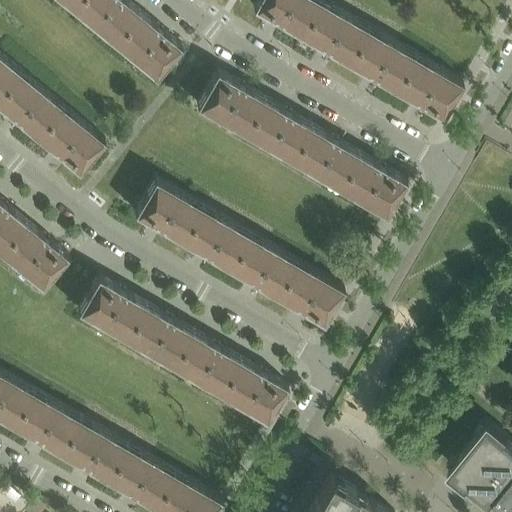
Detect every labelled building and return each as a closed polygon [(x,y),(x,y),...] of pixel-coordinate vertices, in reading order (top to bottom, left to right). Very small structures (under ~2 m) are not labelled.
[(139,7),(130,0),(75,0),(72,5),(113,39),(139,7)] [(255,0),(253,4),(273,16),(300,32),(318,0),(255,0)] [(367,23),(327,0),(318,0),(300,32),(347,59),(367,23)] [(182,42),(139,7),(113,39),(156,74),(182,42)] [(415,51),(367,23),(347,59),(394,86),(415,51)] [(0,50),(0,91),(20,67),(0,50)] [(463,79),(415,51),(394,86),(442,114),(463,79)] [(20,67),(0,91),(0,103),(36,133),(62,101),(20,67)] [(197,102),(243,129),(264,94),(217,67),(197,102)] [(311,121),(264,94),(243,129),(290,156),(311,121)] [(62,101),(36,133),(79,168),(105,136),(62,101)] [(358,148),(311,121),(290,156),(338,184),(358,148)] [(406,176),(358,148),(338,184),(386,211),(406,176)] [(155,174),(134,210),(181,237),(202,201),(155,174)] [(0,247),(26,217),(0,195),(0,247)] [(248,228),(202,201),(181,237),(228,264),(248,228)] [(68,252),(26,217),(0,247),(0,248),(42,283),(68,252)] [(296,256),(248,228),(228,264),(276,291),(296,256)] [(344,284),(296,256),(276,291),(323,319),(344,284)] [(145,299),(98,272),(78,307),(125,334),(145,299)] [(192,326),(145,299),(125,334),(171,361),(192,326)] [(239,353),(192,326),(171,361),(219,389),(239,353)] [(288,382),(239,353),(219,389),(267,417),(288,382)] [(32,385),(0,366),(0,413),(11,420),(32,385)] [(79,412),(32,385),(11,420),(59,448),(79,412)] [(126,439),(79,412),(59,448),(105,475),(126,439)] [(480,426),(458,454),(454,451),(448,458),(452,461),(450,463),(492,497),(492,496),(502,504),(511,492),(511,436),(488,417),(486,419),(482,416),(476,423),(480,426)] [(174,467),(126,439),(105,475),(153,502),(174,467)] [(212,511),(222,495),(174,467),(153,502),(170,511),(212,511)] [(330,468),(304,511),(303,511),(393,511),(394,510),(354,487),(356,483),(330,468)] [(511,511),(511,492),(502,504),(501,505),(509,511),(511,511)]
